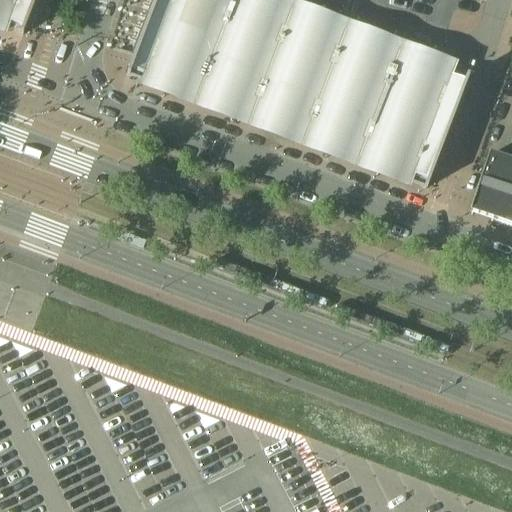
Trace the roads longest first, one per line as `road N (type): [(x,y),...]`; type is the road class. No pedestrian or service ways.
road 1 (secondary): [(511,330),(0,135)]
road 2 (secondary): [(0,215),(511,404)]
road 3 (residential): [(511,259),(79,94)]
